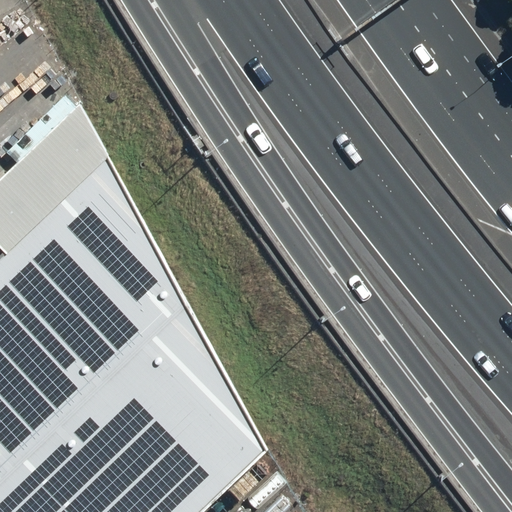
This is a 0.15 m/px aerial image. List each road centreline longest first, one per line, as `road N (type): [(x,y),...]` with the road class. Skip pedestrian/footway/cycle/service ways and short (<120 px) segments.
road 1 (motorway): [(511,492),(334,254),(193,31),(184,0)]
road 2 (motorway): [(511,341),(254,0)]
road 3 (motorway): [(366,0),(511,194)]
